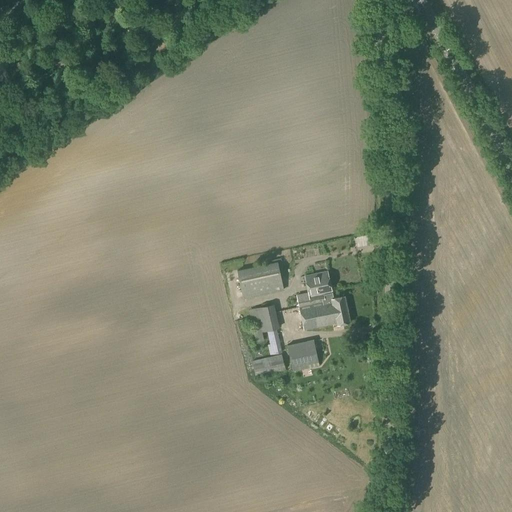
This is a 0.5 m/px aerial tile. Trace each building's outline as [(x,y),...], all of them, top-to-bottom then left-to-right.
[(283,290),(277,262),(237,271),(243,299),(283,290)] [(333,298),(331,292),(327,272),(305,277),(309,296),(297,299),(304,330),(337,323),(337,325),(350,322),(344,296),(333,298)] [(281,353),(275,329),(277,328),(272,305),(248,310),(256,342),(269,339),(270,344),(268,345),(270,355),(281,353)] [(292,371),(319,365),(314,342),(287,347),(292,371)] [(256,376),(285,369),(281,355),(252,361),(256,376)]
